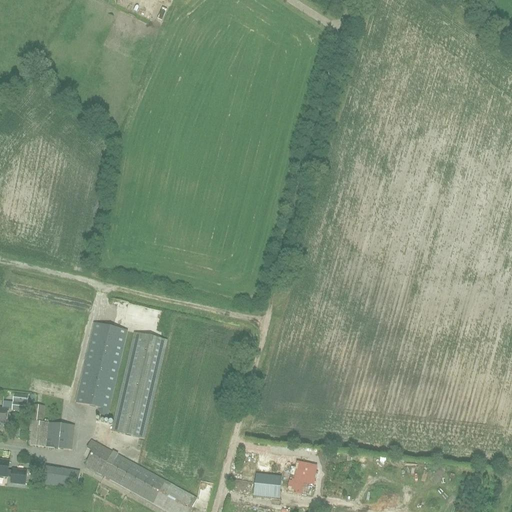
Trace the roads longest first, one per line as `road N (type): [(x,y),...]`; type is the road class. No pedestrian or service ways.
road 1 (track): [(342,22),(232,443)]
road 2 (track): [(0,260),(263,321)]
